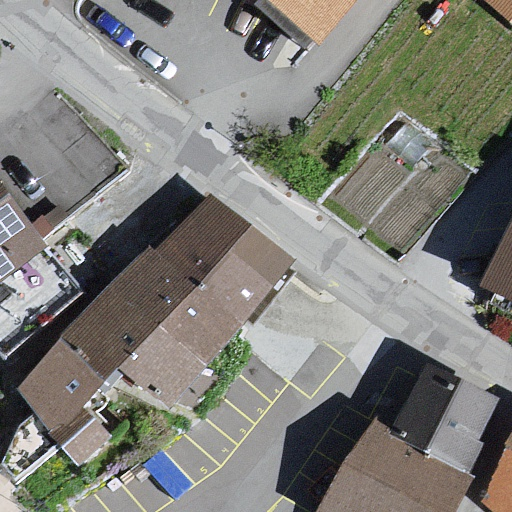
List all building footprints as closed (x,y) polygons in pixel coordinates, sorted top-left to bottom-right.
[(319,0),(247,0),(290,35),(319,0)] [(0,288),(50,251),(0,184),(0,288)] [(196,196),(135,257),(223,340),(280,273),(196,196)] [(511,241),(485,298),(511,311),(511,241)] [(142,424),(223,340),(135,257),(57,341),(111,398),(142,424)] [(111,398),(57,341),(0,394),(0,399),(52,454),(111,398)] [(430,370),(397,439),(477,490),(504,409),(430,370)] [(370,447),(328,511),(479,511),(487,496),(477,490),(397,439),(381,430),(370,447)]
